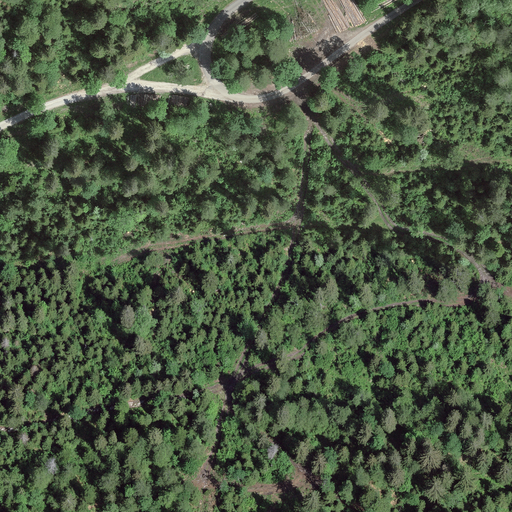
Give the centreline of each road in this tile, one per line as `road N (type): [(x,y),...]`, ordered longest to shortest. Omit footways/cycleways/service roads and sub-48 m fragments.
road 1 (unclassified): [(416,0),(294,85),(247,100),(226,93),(205,58),(216,25),(244,0)]
road 2 (track): [(237,99),(189,88),(114,87)]
road 3 (track): [(114,87),(0,127)]
